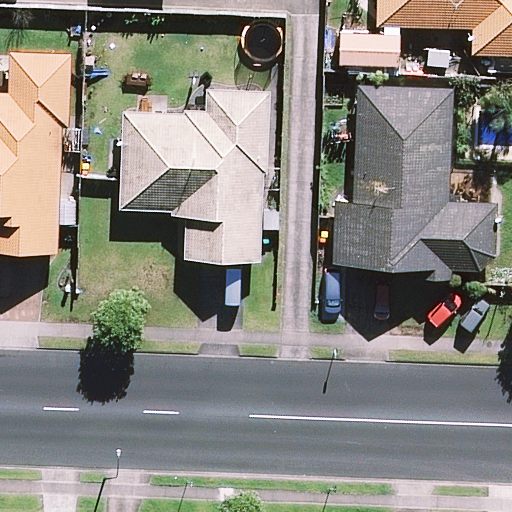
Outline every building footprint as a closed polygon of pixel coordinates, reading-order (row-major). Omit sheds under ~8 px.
[(511,0),(393,0),(393,28),(487,30),(487,56),(511,56),(511,0)] [(401,35),(338,32),(337,64),(400,66),(401,35)] [(0,251),(72,254),(77,130),(84,130),(86,56),(25,53),(24,93),(0,92),(0,251)] [(511,203),(464,202),(468,89),(374,85),(369,203),(350,202),(348,266),(433,269),(432,278),(468,279),(468,270),(493,271),(510,258),(511,213),(511,203)] [(139,113),(135,211),(185,213),(185,217),(200,217),(198,261),(275,264),(277,231),(279,176),(282,176),(285,92),(221,90),(220,111),(199,110),(199,115),(139,113)]
